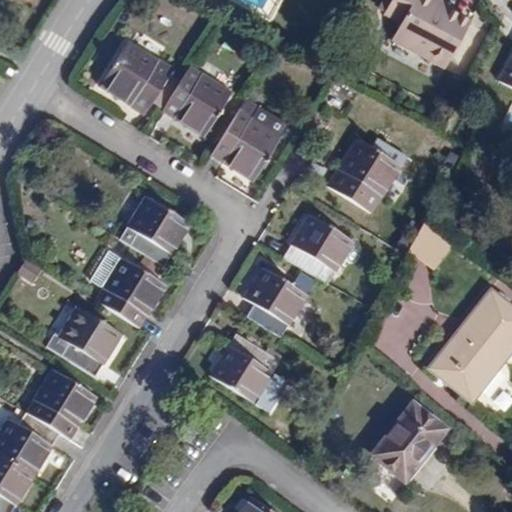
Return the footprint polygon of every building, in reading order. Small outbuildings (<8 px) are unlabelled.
[(444,69),(469,25),(442,9),(443,6),(433,0),(391,0),(384,15),(400,24),(391,42),(444,69)] [(145,116),(172,72),(128,45),(100,90),(145,116)] [(511,55),(498,83),(511,90),(511,55)] [(203,138),(230,94),(189,68),(161,113),(203,138)] [(251,183),(279,138),(250,120),(256,110),(244,103),(210,158),(251,183)] [(285,127),(256,110),(250,120),(279,138),(285,127)] [(373,211),(406,159),(375,139),(370,149),(355,141),(330,183),(373,211)] [(163,269),(188,227),(145,199),(119,241),(163,269)] [(326,286),(352,244),(308,218),(282,259),(326,286)] [(433,269),(450,244),(423,225),(406,250),(433,269)] [(138,330),(165,287),(109,254),(91,284),(102,291),(95,303),(138,330)] [(279,340),(314,283),(298,273),(289,288),(261,271),(243,300),(252,306),(245,319),(279,340)] [(469,405),(511,351),(511,310),(491,294),(472,319),(469,317),(426,370),(469,405)] [(94,379),(120,336),(76,308),(58,339),(53,336),(46,349),(94,379)] [(252,405),(278,363),(263,354),(235,336),(208,378),(252,405)] [(282,357),(268,348),(263,354),(278,363),(282,357)] [(69,441),(95,399),(51,371),(24,414),(58,435),(69,441)] [(403,484),(444,432),(411,405),(370,458),(403,484)] [(0,457),(33,478),(58,435),(24,414),(16,426),(7,420),(0,431),(0,457)] [(0,511),(11,511),(33,478),(0,457),(0,511)] [(266,511),(250,500),(243,510),(241,511),(266,511)]
